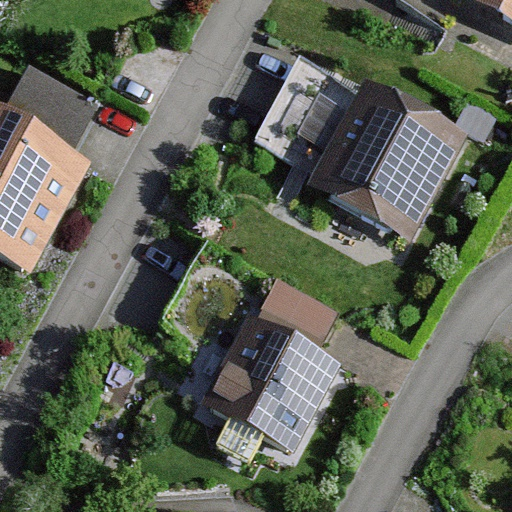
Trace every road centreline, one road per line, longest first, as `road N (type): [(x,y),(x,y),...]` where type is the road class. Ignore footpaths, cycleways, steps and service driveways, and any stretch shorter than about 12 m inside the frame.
road 1 (residential): [(0,452),(162,176),(249,0)]
road 2 (residential): [(343,511),(469,311),(511,270)]
